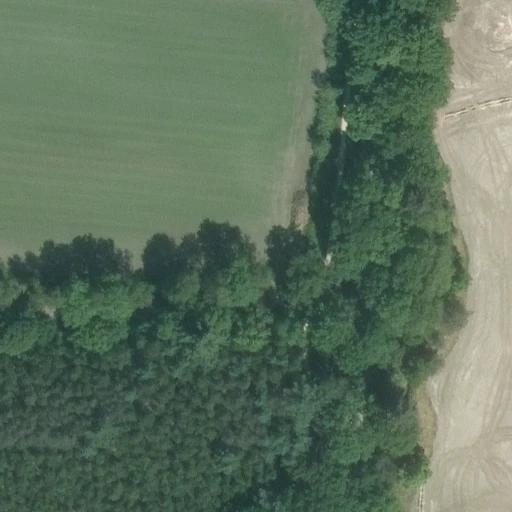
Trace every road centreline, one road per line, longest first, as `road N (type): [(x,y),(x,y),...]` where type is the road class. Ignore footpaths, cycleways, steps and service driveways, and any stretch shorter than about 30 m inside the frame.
road 1 (unclassified): [(343,511),(395,0)]
road 2 (track): [(0,302),(364,296)]
